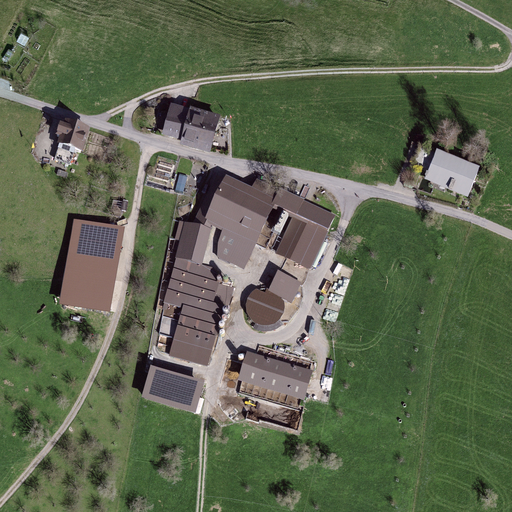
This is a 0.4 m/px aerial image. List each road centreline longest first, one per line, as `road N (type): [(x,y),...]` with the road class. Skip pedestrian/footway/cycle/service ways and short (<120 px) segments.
road 1 (unclassified): [(511,232),(392,193),(171,146),(0,93)]
road 2 (track): [(92,121),(151,93),(213,78),(497,68),(511,54)]
road 3 (track): [(0,505),(57,440),(111,340),(149,140)]
road 4 (track): [(356,186),(292,329),(227,344),(221,353),(205,419),(199,511)]
